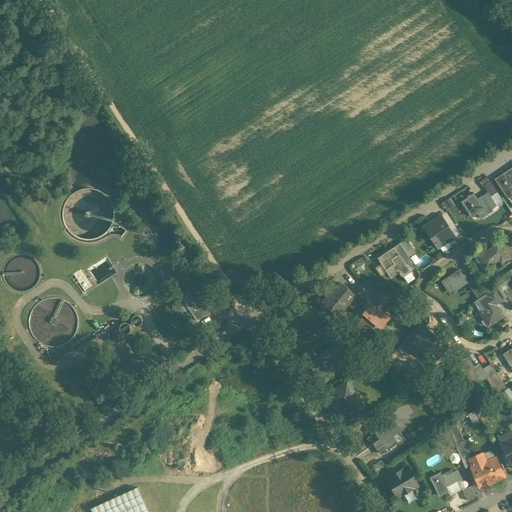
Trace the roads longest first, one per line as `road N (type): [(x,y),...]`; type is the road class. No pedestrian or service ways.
road 1 (track): [(47,0),(250,320)]
road 2 (unclassified): [(0,494),(250,320)]
road 3 (residential): [(250,320),(376,511)]
road 4 (residential): [(338,263),(511,148)]
road 5 (track): [(329,440),(238,472),(228,511)]
road 6 (residential): [(511,330),(475,344),(459,336),(439,302),(416,290)]
